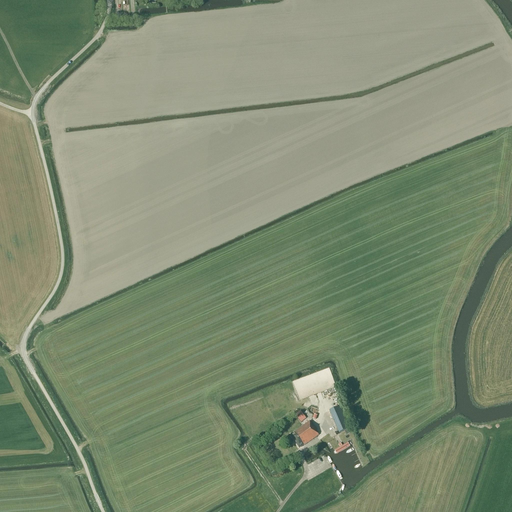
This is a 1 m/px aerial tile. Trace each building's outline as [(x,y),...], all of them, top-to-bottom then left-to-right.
[(7,344),(4,347),(9,352),(12,350),(7,344)] [(341,401),(329,405),(337,428),(349,424),(341,401)] [(295,415),(301,423),(306,418),(300,411),(295,415)] [(304,446),(319,435),(316,431),(310,421),(295,432),(295,433),(290,436),(299,448),(304,445),(304,446)] [(320,447),(327,442),(324,437),(316,442),(320,447)]
